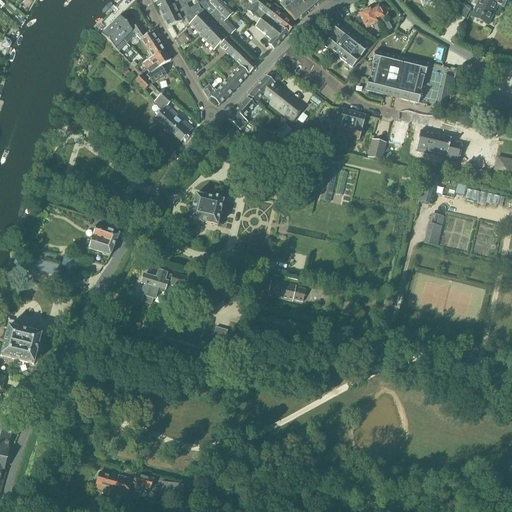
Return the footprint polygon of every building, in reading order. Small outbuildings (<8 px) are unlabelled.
[(179,0),(157,0),(154,2),(158,11),(179,0)] [(199,11),(193,0),(180,0),(179,0),(158,11),(166,27),(169,28),(182,22),(185,29),(189,26),(189,25),(185,19),(199,11)] [(226,0),(201,0),(200,2),(202,7),(204,9),(204,10),(203,10),(210,18),(212,16),(221,25),(226,21),(226,20),(233,13),(225,6),(229,3),(226,0)] [(263,14),(269,8),(259,0),(247,0),(247,1),(252,5),(248,10),(254,15),(258,10),(263,14)] [(296,0),(294,2),(304,14),(314,6),(309,0),(296,0)] [(507,0),(470,0),(476,3),(469,17),(487,25),(494,11),(501,10),(502,9),(503,9),(507,0)] [(462,6),(456,1),(451,8),(456,13),(462,6)] [(304,14),(294,2),(284,10),(294,22),(304,14)] [(366,28),(373,24),(375,27),(378,25),(378,23),(380,22),(385,32),(392,29),(385,17),(382,12),(381,12),(378,7),(371,10),(370,9),(359,15),(366,28)] [(294,27),(269,8),(263,14),(275,24),(288,34),(294,27)] [(263,14),(258,10),(254,15),(261,20),(252,32),(262,40),(275,24),(263,14)] [(215,24),(203,12),(189,25),(189,26),(201,38),(215,24)] [(127,44),(135,35),(120,18),(111,27),(127,44)] [(368,48),(336,23),(328,33),(332,36),(324,47),(352,69),(367,49),(368,48)] [(228,38),(215,24),(201,38),(213,52),(219,46),(230,57),(237,49),(227,39),(228,38)] [(274,50),(288,34),(275,24),(262,40),(274,50)] [(153,60),(165,52),(152,33),(146,37),(138,25),(132,29),(151,58),(143,64),(146,67),(154,61),(153,60)] [(127,44),(111,27),(102,36),(119,53),(127,44)] [(10,41),(5,39),(2,46),(6,48),(10,47),(11,44),(10,41)] [(256,67),(237,49),(230,57),(240,67),(241,66),(249,75),(256,67)] [(170,61),(165,52),(153,60),(154,61),(155,62),(146,68),(149,74),(143,77),(146,80),(150,85),(151,84),(152,85),(166,76),(161,67),(170,61)] [(428,65),(375,52),(375,53),(372,64),(373,64),(371,72),(369,80),(369,79),(368,79),(365,91),(418,104),(421,92),(420,92),(424,77),(425,77),(428,65)] [(241,66),(240,67),(230,78),(225,73),(222,76),(235,90),(249,75),(241,66)] [(143,77),(140,74),(141,76),(135,82),(144,91),(150,85),(155,89),(150,85),(146,80),(143,77)] [(235,90),(222,76),(221,77),(226,81),(216,92),(215,89),(213,91),(209,86),(202,91),(208,100),(211,98),(219,106),(235,90)] [(305,107),(266,77),(248,96),(257,104),(262,99),(268,104),(268,105),(292,124),(305,107)] [(443,84),(441,92),(450,94),(451,86),(443,84)] [(162,95),(162,96),(154,103),(162,110),(154,119),(181,143),(193,130),(167,107),(172,101),(164,95),(162,95)] [(310,95),(305,101),(315,109),(320,103),(310,95)] [(257,104),(248,96),(235,112),(240,116),(248,123),(244,120),(256,106),(257,104)] [(499,99),(488,97),(486,107),(496,109),(499,99)] [(365,116),(338,109),(332,133),(359,141),(365,116)] [(240,116),(235,112),(227,120),(235,127),(240,132),(248,123),(240,116)] [(256,130),(255,135),(273,139),(274,138),(275,134),(256,130)] [(422,136),(419,153),(455,161),(459,144),(422,136)] [(386,144),(372,141),(368,158),(382,162),(386,144)] [(511,172),(511,161),(497,158),(493,175),(510,179),(511,172)] [(337,170),(326,167),(319,200),(330,203),(337,170)] [(418,202),(430,205),(431,203),(434,204),(437,193),(434,192),(434,189),(441,191),(444,179),(425,174),(418,202)] [(189,220),(218,227),(223,202),(195,195),(189,220)] [(431,215),(424,245),(437,248),(444,218),(431,215)] [(108,226),(102,225),(101,228),(96,226),(88,250),(109,256),(109,257),(110,257),(119,234),(118,234),(115,233),(116,228),(108,225),(108,226)] [(189,279),(173,274),(173,276),(158,272),(156,279),(144,275),(141,284),(145,285),(144,287),(143,288),(142,292),(142,293),(142,296),(143,296),(144,297),(142,302),(151,305),(153,300),(154,300),(155,300),(158,292),(164,294),(167,283),(170,284),(170,285),(185,290),(189,279)] [(244,280),(231,280),(231,292),(244,292),(244,282),(244,280)] [(293,301),(303,303),(306,290),(296,288),(296,287),(271,282),(268,296),(293,302),(293,301)] [(0,357),(12,360),(34,365),(41,336),(8,327),(0,357)] [(12,429),(0,425),(0,476),(2,470),(6,471),(7,467),(8,467),(11,455),(10,455),(11,451),(7,450),(12,429)] [(149,486),(152,476),(136,471),(133,482),(149,486)] [(94,492),(104,494),(113,497),(115,489),(127,493),(129,484),(118,480),(118,478),(99,473),(94,492)]
